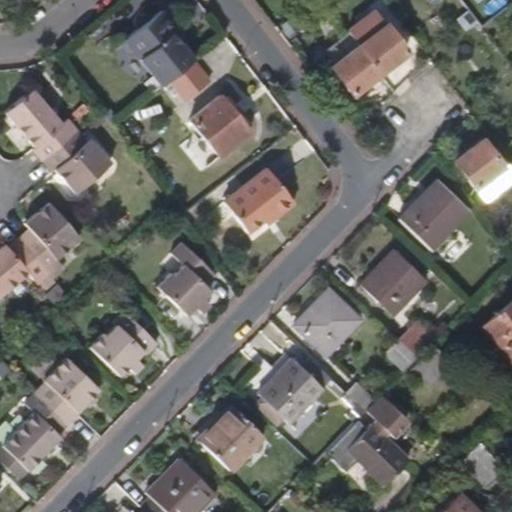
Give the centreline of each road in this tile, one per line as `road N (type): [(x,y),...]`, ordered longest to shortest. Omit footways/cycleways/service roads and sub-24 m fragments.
road 1 (residential): [(59,511),(377,184)]
road 2 (residential): [(377,184),(229,0)]
